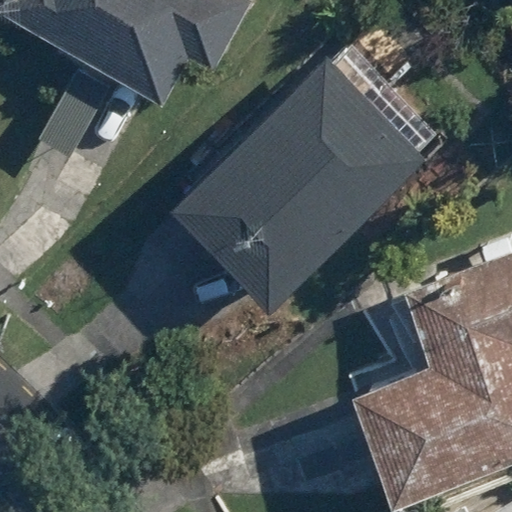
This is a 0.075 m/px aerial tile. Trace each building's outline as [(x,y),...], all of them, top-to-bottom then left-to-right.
[(41,0),(189,80),(209,44),(231,56),(261,0),(41,0)] [(458,127),(361,27),(200,183),(297,283),(458,127)] [(118,95),(76,74),(53,121),(95,142),(118,95)] [(511,237),(422,272),(450,347),(384,372),(425,481),(511,447),(511,237)] [(511,511),(511,466),(436,511),(511,511)]
